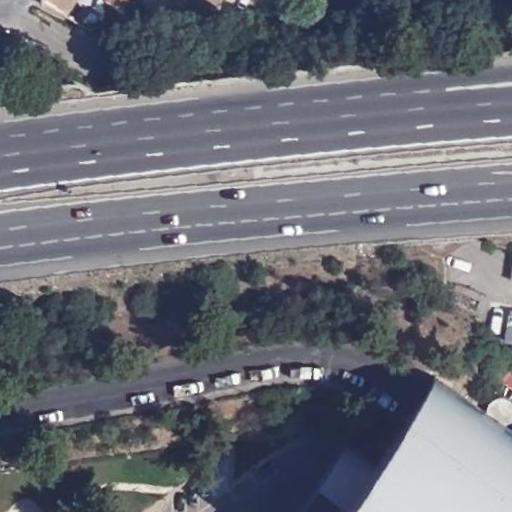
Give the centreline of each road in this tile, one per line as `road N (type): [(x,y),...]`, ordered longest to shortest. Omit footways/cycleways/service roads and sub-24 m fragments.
road 1 (motorway): [(511,75),(229,99),(0,151)]
road 2 (motorway): [(0,237),(511,185)]
road 3 (motorway): [(511,114),(312,125),(0,161)]
road 4 (unknown): [(0,415),(290,362),(364,369),(414,396)]
